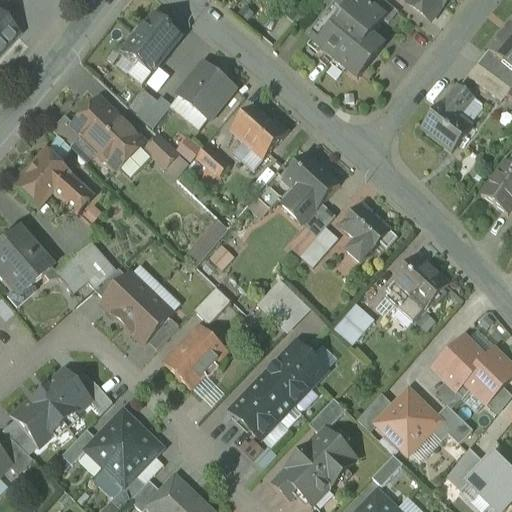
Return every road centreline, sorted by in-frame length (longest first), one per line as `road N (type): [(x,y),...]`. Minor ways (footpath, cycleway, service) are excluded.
road 1 (residential): [(0,385),(74,331),(183,429),(203,463),(255,511)]
road 2 (residential): [(184,0),(362,150)]
road 3 (residential): [(362,150),(511,311)]
road 4 (residential): [(488,0),(362,150)]
road 5 (tertiary): [(102,0),(0,122)]
